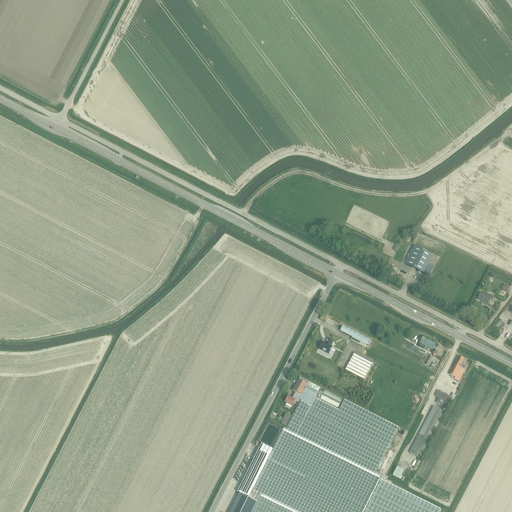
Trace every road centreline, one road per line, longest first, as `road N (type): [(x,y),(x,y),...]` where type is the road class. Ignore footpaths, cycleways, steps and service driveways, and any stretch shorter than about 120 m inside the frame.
road 1 (track): [(243,214),(272,181),(299,172),(361,192),(419,193),(511,127)]
road 2 (tertiary): [(212,511),(336,272)]
road 3 (tertiary): [(336,272),(118,160)]
road 4 (unclassified): [(340,264),(123,151)]
road 5 (tertiary): [(511,364),(336,272)]
road 6 (unclassified): [(511,353),(340,264)]
road 7 (unclassified): [(60,119),(122,0)]
